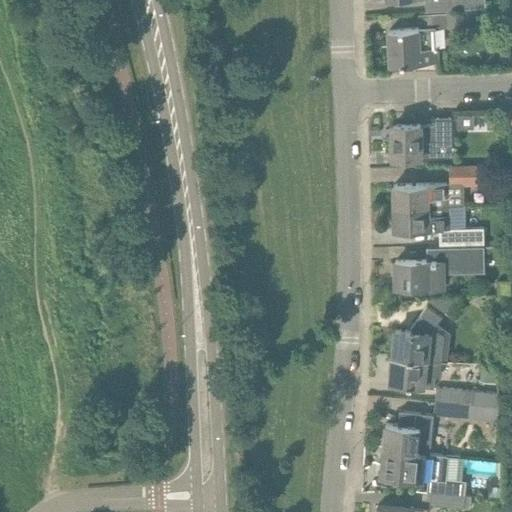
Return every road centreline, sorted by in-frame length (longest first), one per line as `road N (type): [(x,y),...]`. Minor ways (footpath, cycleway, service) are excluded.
road 1 (secondary): [(209,511),(188,210),(147,0)]
road 2 (residential): [(331,511),(349,290),(343,94)]
road 3 (residential): [(343,94),(511,89)]
